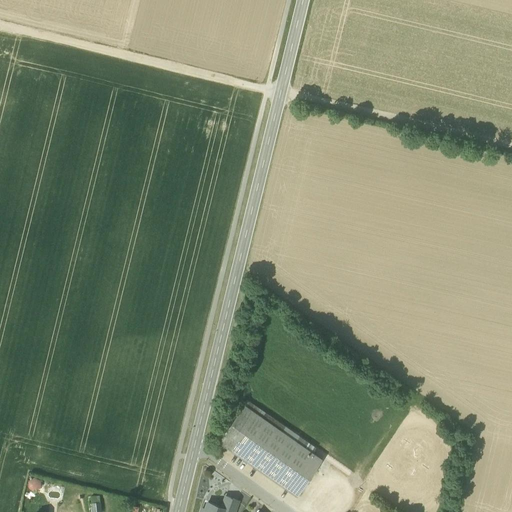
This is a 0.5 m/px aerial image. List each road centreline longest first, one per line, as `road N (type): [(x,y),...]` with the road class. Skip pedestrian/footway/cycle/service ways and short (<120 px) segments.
road 1 (track): [(511,148),(0,27)]
road 2 (tertiary): [(193,447),(303,0)]
